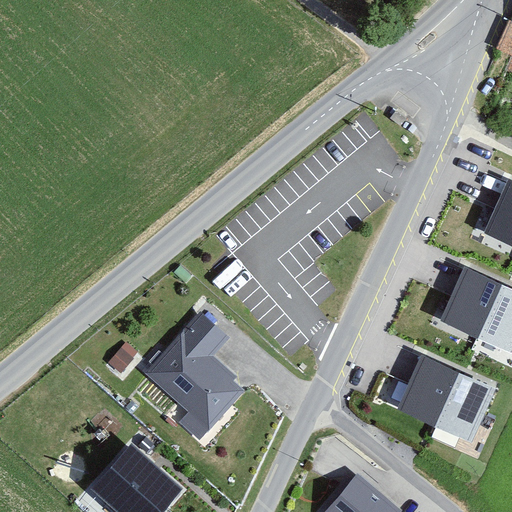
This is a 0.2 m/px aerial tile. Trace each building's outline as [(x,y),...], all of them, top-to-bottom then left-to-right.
[(511,18),(510,18),(497,46),(511,51),(511,18)] [(511,176),(509,175),(485,229),(511,240),(511,176)] [(511,282),(466,262),(442,316),(511,346),(511,282)] [(230,335),(201,310),(147,370),(188,410),(179,421),(200,439),(245,388),(235,378),(238,374),(215,354),(230,335)] [(142,357),(129,345),(116,361),(129,370),(142,357)] [(496,383),(422,351),(398,404),(472,437),(496,383)] [(159,511),(184,484),(131,439),(92,484),(121,511),(159,511)] [(398,511),(403,507),(357,469),(323,511),(398,511)]
